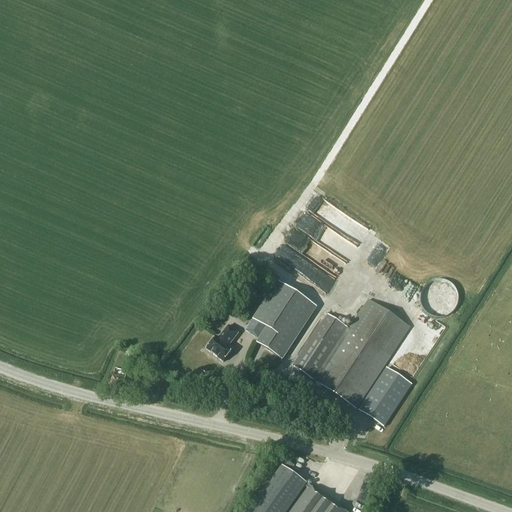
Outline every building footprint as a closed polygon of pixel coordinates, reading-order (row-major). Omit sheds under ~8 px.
[(282,360),(316,307),(278,282),(253,320),(266,329),(256,344),(282,360)] [(406,293),(415,299),(423,288),(414,282),(406,293)] [(293,368),(318,384),(356,409),(409,328),(368,301),(349,330),(327,316),(293,368)] [(216,337),(206,349),(222,363),(233,350),(228,346),(238,334),(228,326),(218,339),(216,337)] [(126,391),(128,384),(129,380),(125,379),(127,371),(115,369),(113,376),(112,376),(110,387),(126,391)] [(412,386),(411,384),(386,369),(359,410),(385,427),(412,386)] [(287,511),(307,484),(290,473),(295,467),(286,461),(250,511),(287,511)] [(346,511),(309,486),(289,511),(346,511)]
